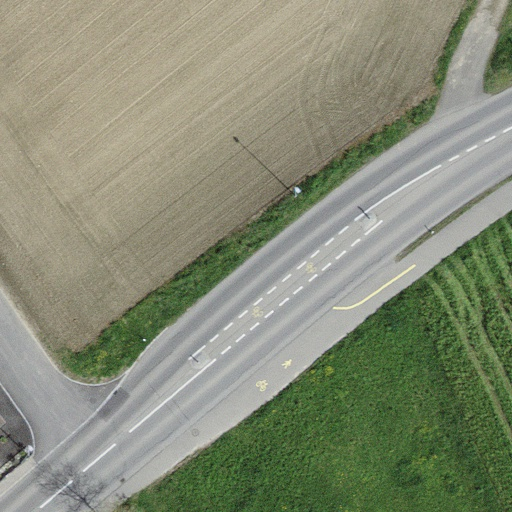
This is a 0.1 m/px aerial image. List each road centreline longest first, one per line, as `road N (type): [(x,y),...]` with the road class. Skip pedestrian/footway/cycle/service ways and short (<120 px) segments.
road 1 (primary): [(511,143),(476,161),(37,511)]
road 2 (track): [(476,161),(470,82),(505,0)]
